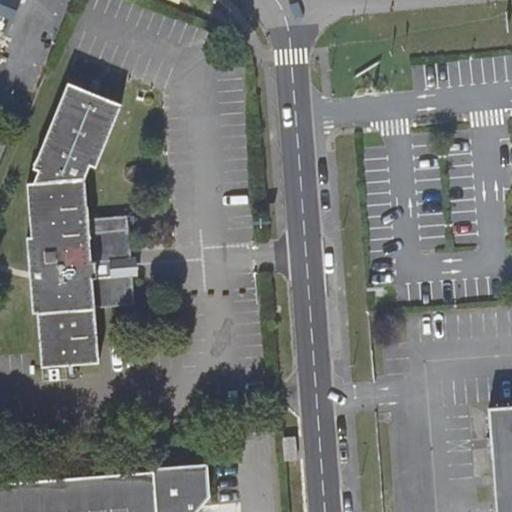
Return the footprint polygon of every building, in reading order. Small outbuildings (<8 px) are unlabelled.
[(0,0),(0,34),(4,36),(19,0),(0,0)] [(121,265),(130,264),(129,237),(124,232),(88,234),(84,181),(84,180),(90,166),(96,169),(121,106),(68,83),(33,170),(38,172),(33,184),(27,185),(31,239),(26,239),(29,281),(32,314),(36,314),(40,367),(98,364),(94,310),(127,307),(133,300),(132,279),(122,279),(121,265)] [(136,264),(130,264),(121,265),(122,279),(132,279),(138,279),(136,264)] [(488,458),(492,511),(511,511),(511,405),(485,408),(488,458)] [(300,461),(298,438),(287,439),(288,461),(300,461)] [(0,480),(0,511),(200,511),(212,498),(210,463),(154,467),(153,471),(0,480)]
